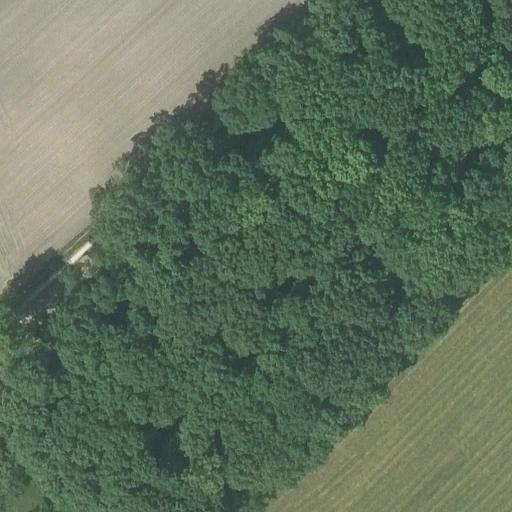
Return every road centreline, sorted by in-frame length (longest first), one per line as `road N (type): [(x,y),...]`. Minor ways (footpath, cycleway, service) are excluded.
road 1 (track): [(366,0),(0,342)]
road 2 (track): [(0,418),(111,511)]
